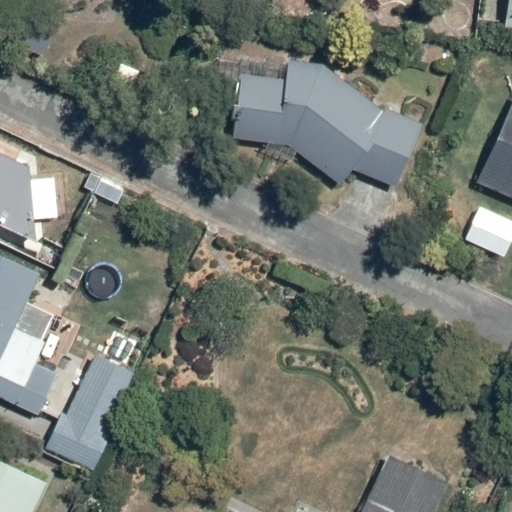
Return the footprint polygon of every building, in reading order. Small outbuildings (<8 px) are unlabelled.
[(241,74),(248,146),(299,140),(403,181),(425,119),(381,103),(327,61),(295,57),(294,69),(241,74)] [(511,120),(485,182),(511,193),(511,120)] [(0,391),(50,416),(82,355),(18,322),(49,264),(0,238),(0,391)] [(96,348),(48,445),(96,469),(144,372),(96,348)] [(0,511),(34,511),(51,476),(0,450),(0,511)] [(390,459),(364,511),(322,511),(298,500),(292,511),(242,511),(238,510),(236,511),(432,511),(445,486),(390,459)]
